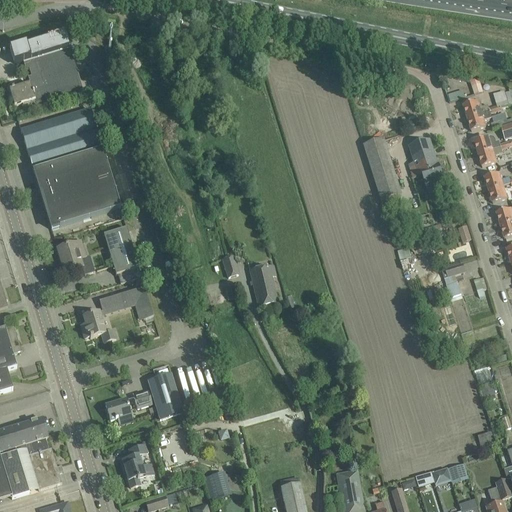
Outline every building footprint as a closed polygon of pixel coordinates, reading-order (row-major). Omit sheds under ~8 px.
[(70,49),(65,34),(11,50),(16,65),(23,63),(23,64),(70,49)] [(29,70),(33,83),(33,84),(76,70),(70,49),(23,64),(25,71),(29,70)] [(107,62),(108,61),(117,59),(115,53),(105,56),(107,62)] [(83,91),(76,70),(33,84),(33,83),(29,84),(29,85),(30,85),(36,103),(35,104),(36,106),(83,91)] [(469,80),(474,96),(483,93),(480,82),(469,80)] [(23,107),(35,104),(36,103),(30,85),(29,85),(29,84),(14,89),(13,88),(11,89),(12,90),(9,91),(14,107),(22,105),(23,107)] [(502,108),(511,105),(511,87),(508,87),(509,92),(505,94),(504,92),(493,95),(497,107),(501,106),(502,108)] [(450,102),(465,97),(463,91),(448,95),(450,102)] [(497,113),(495,108),(497,107),(489,109),(488,106),(482,108),(480,101),(463,106),(467,119),(490,112),(491,115),(497,113)] [(33,172),(102,151),(90,110),(21,131),(33,172)] [(491,115),(490,112),(467,119),(471,132),(486,128),(484,121),(492,119),(491,115)] [(501,128),(509,126),(507,121),(507,120),(491,125),(493,131),(501,128)] [(511,124),(509,126),(501,128),(505,142),(511,139),(511,124)] [(474,142),(478,155),(501,148),(501,151),(502,151),(506,150),(505,144),(500,145),(499,142),(496,143),(496,142),(496,141),(495,139),(494,138),(492,137),(490,137),(474,142)] [(364,147),(382,202),(402,196),(384,141),(364,147)] [(427,188),(435,186),(444,183),(439,165),(438,165),(430,141),(409,148),(412,157),(414,164),(409,166),(413,179),(423,176),(427,188)] [(503,154),(502,151),(501,151),(501,148),(478,155),(482,168),(497,164),(494,157),(503,154)] [(102,151),(33,172),(51,231),(120,210),(102,151)] [(489,191),(503,187),(511,184),(511,187),(511,186),(511,181),(510,182),(509,178),(501,181),(499,174),(485,178),(489,191)] [(503,187),(489,191),(493,204),(507,200),(503,187)] [(497,214),(501,227),(511,223),(511,212),(511,209),(497,214)] [(511,223),(501,227),(505,240),(511,237),(511,223)] [(450,250),(453,261),(476,254),(467,224),(456,227),(462,246),(450,250)] [(428,229),(431,240),(444,237),(440,225),(428,229)] [(116,276),(117,276),(138,269),(126,229),(103,236),(116,276)] [(80,260),(75,244),(57,250),(64,273),(82,267),(84,276),(95,273),(90,257),(80,260)] [(401,261),(412,258),(409,250),(399,253),(401,261)] [(233,257),(221,261),(227,280),(239,276),(233,257)] [(465,274),(463,265),(442,272),(445,280),(465,274)] [(277,304),(275,294),(271,277),(276,276),(273,266),(250,272),(259,308),(277,304)] [(138,269),(117,276),(120,285),(141,279),(138,269)] [(487,290),(484,278),(479,280),(483,292),(484,291),(487,290)] [(461,297),(457,283),(447,287),(451,300),(461,297)] [(153,318),(144,289),(99,302),(102,313),(137,302),(143,321),(153,318)] [(86,328),(82,330),(85,340),(90,339),(90,340),(93,339),(92,338),(101,335),(103,344),(116,340),(113,332),(105,334),(98,313),(83,318),(86,328)] [(7,372),(17,369),(12,356),(17,354),(15,347),(19,346),(14,328),(5,331),(5,330),(0,331),(0,395),(13,391),(7,372)] [(490,384),(489,369),(476,370),(477,385),(490,384)] [(148,383),(160,421),(182,414),(171,376),(148,383)] [(485,403),(496,399),(495,395),(496,395),(494,388),(480,392),(482,398),(483,398),(485,403)] [(133,397),(138,411),(152,407),(148,393),(133,397)] [(110,422),(131,416),(126,400),(105,407),(110,422)] [(364,415),(362,404),(352,406),(354,417),(364,415)] [(501,420),(505,431),(511,429),(507,418),(501,420)] [(0,503),(29,495),(15,450),(25,447),(39,492),(62,485),(51,450),(49,451),(45,440),(48,440),(42,420),(0,432),(0,503)] [(226,433),(218,435),(220,444),(229,442),(226,433)] [(482,452),(495,448),(491,433),(477,437),(482,452)] [(151,465),(143,468),(139,457),(147,455),(144,447),(129,451),(131,459),(122,462),(131,489),(140,487),(138,479),(144,477),(145,479),(154,476),(151,465)] [(511,467),(503,470),(504,473),(506,481),(511,479),(511,482),(511,459),(510,460),(511,467)] [(463,468),(448,473),(451,482),(467,479),(463,468)] [(431,474),(435,487),(451,482),(447,470),(443,471),(431,474)] [(364,511),(357,472),(336,475),(342,511),(364,511)] [(223,474),(204,479),(211,502),(230,496),(223,474)] [(305,511),(300,485),(298,478),(280,482),(282,489),(280,489),(281,493),(268,495),(269,496),(262,498),(263,501),(282,497),(285,511),(305,511)] [(506,480),(494,484),(500,501),(501,501),(511,497),(506,480)] [(407,511),(401,490),(391,493),(397,511),(407,511)] [(176,504),(174,496),(165,498),(167,507),(176,504)] [(147,511),(153,511),(167,508),(167,507),(165,498),(145,504),(147,511)] [(385,511),(383,503),(375,505),(376,511),(385,511)] [(505,511),(502,503),(486,508),(487,511),(505,511)]
